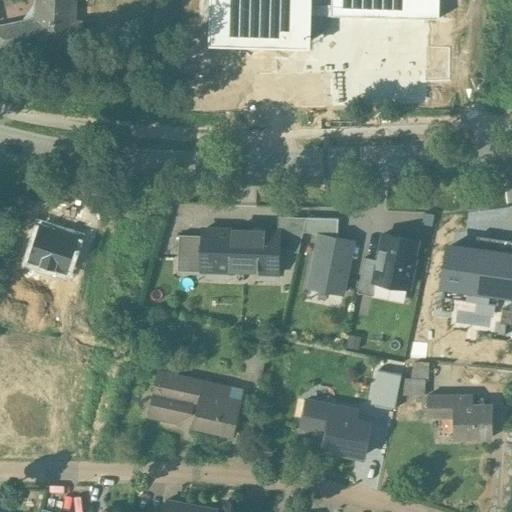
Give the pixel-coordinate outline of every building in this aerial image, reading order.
[(74,0),(34,0),(34,19),(16,23),(21,47),(35,44),(35,46),(79,47),(80,23),(70,22),(71,7),(74,6),(74,0)] [(310,0),(209,0),(208,44),(311,47),(312,14),(439,18),(439,0),(330,0),(330,4),(310,3),(310,0)] [(16,23),(0,26),(0,51),(21,47),(16,23)] [(245,231),(203,230),(202,268),(244,269),(245,231)] [(279,232),(245,231),(244,269),(278,270),(279,232)] [(382,233),(376,261),(380,262),(376,282),(408,288),(418,240),(382,233)] [(353,241),(319,234),(309,287),(343,294),(353,241)] [(511,251),(445,242),(438,287),(511,298),(511,251)] [(266,351),(251,348),(246,371),(261,374),(266,351)] [(429,352),(413,351),(412,378),(424,379),(428,379),(429,352)] [(229,388),(159,373),(150,415),(179,421),(188,415),(186,411),(189,409),(191,409),(193,403),(198,405),(194,425),(233,434),(240,401),(227,398),(229,388)] [(412,378),(403,378),(402,395),(423,396),(424,379),(412,378)] [(0,391),(0,412),(12,414),(10,435),(47,437),(50,406),(30,404),(31,394),(0,391)] [(473,397),(429,397),(429,418),(454,418),(454,439),(493,439),(492,406),(473,406),(473,397)] [(352,412),(308,403),(304,425),(330,430),(325,449),(362,457),(369,425),(350,421),(352,412)] [(178,511),(180,505),(168,503),(166,511),(178,511)]
